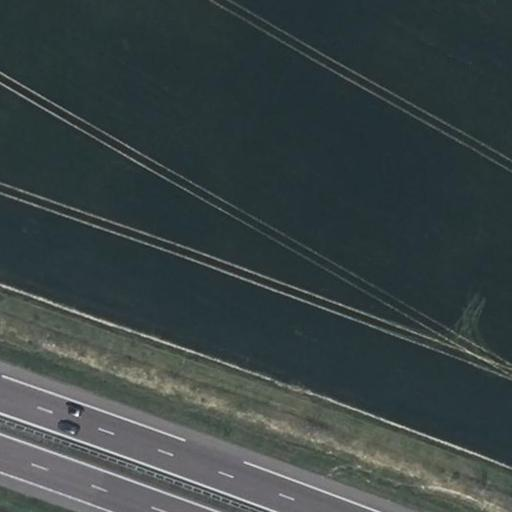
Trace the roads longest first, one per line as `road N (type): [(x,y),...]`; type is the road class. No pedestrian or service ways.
road 1 (motorway): [(328,511),(0,395)]
road 2 (motorway): [(0,453),(165,511)]
